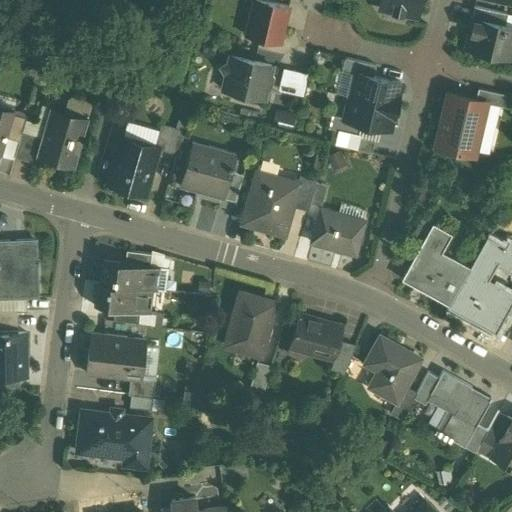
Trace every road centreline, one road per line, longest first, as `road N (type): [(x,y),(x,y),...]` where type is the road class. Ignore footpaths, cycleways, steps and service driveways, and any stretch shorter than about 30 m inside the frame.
road 1 (residential): [(79,217),(48,426),(31,477),(100,485)]
road 2 (residential): [(79,217),(304,276),(374,305)]
road 3 (residential): [(374,305),(431,66)]
road 4 (residential): [(374,305),(511,380)]
road 5 (residential): [(431,66),(306,30)]
